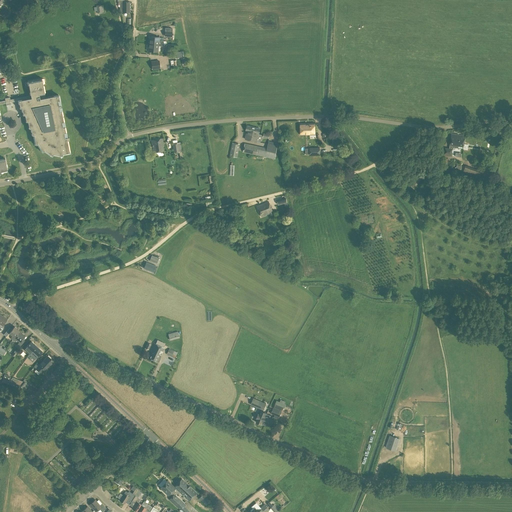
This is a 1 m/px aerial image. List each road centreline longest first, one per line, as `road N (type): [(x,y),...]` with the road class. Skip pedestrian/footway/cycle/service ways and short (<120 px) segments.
road 1 (tertiary): [(511,485),(350,477),(69,340),(55,347)]
road 2 (track): [(9,306),(131,263),(194,216),(374,164)]
road 3 (unclassified): [(127,137),(318,116),(418,126)]
road 4 (residential): [(0,184),(90,166),(127,137)]
